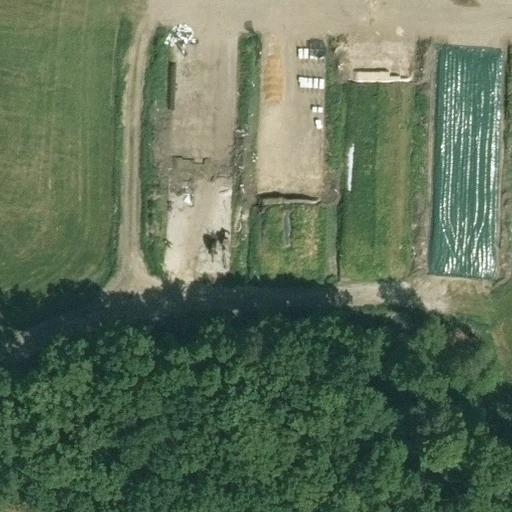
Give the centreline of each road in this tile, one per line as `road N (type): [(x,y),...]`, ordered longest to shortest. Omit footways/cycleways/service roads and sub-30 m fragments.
road 1 (track): [(0,347),(127,284),(130,113),(150,0)]
road 2 (track): [(216,0),(511,6)]
